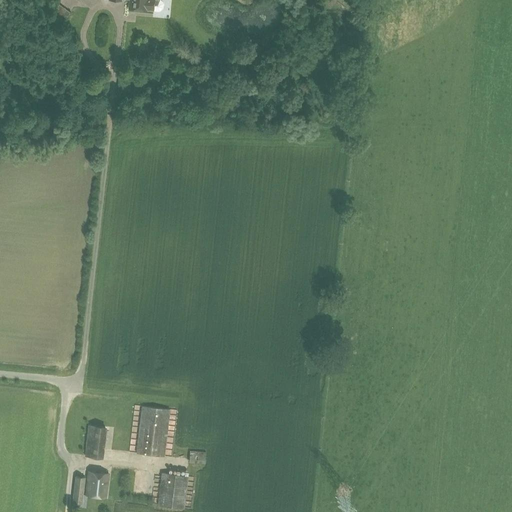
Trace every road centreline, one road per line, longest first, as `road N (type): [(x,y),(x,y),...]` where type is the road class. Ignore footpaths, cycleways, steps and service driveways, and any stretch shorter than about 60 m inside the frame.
road 1 (unknown): [(0,158),(196,126),(351,129),(365,0)]
road 2 (unclassified): [(0,374),(70,382),(82,365),(108,137),(110,21)]
road 3 (track): [(66,511),(66,381)]
